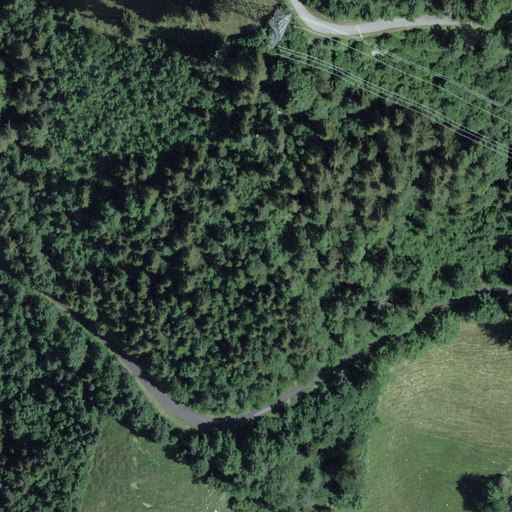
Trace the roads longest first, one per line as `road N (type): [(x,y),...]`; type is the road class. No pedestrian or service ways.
road 1 (unclassified): [(511,305),(410,334),(292,403),(242,419),(209,419),(158,393),(81,323),(0,268)]
road 2 (unclassified): [(294,0),(310,22),(334,29),(511,10)]
